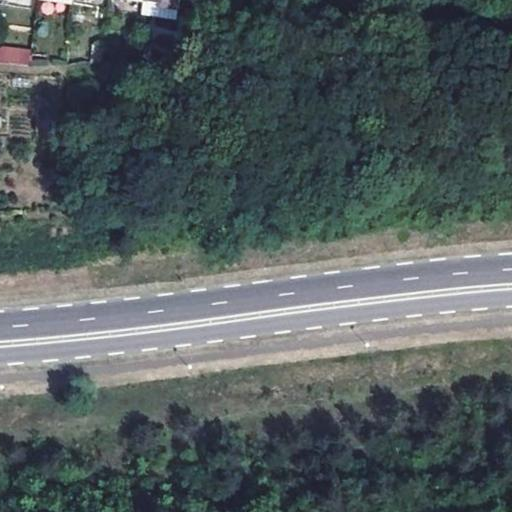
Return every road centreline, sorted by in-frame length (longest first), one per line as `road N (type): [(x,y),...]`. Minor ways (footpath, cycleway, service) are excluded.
road 1 (primary): [(511,268),(0,326)]
road 2 (primary): [(0,354),(511,297)]
